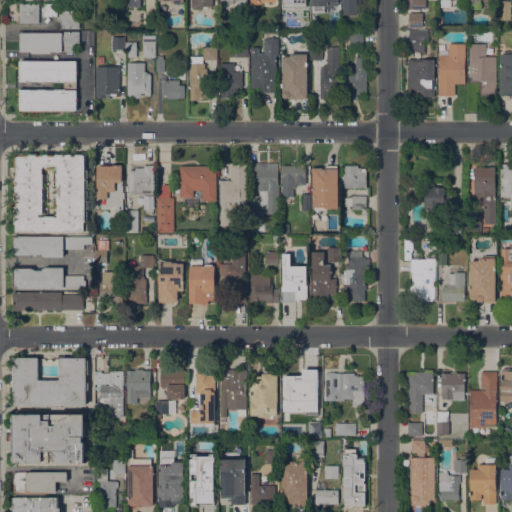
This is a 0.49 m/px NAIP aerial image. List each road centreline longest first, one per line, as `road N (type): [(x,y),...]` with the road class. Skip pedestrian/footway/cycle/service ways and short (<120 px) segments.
road 1 (residential): [(0,335),(511,335)]
road 2 (residential): [(511,131),(0,131)]
road 3 (residential): [(387,511),(387,0)]
